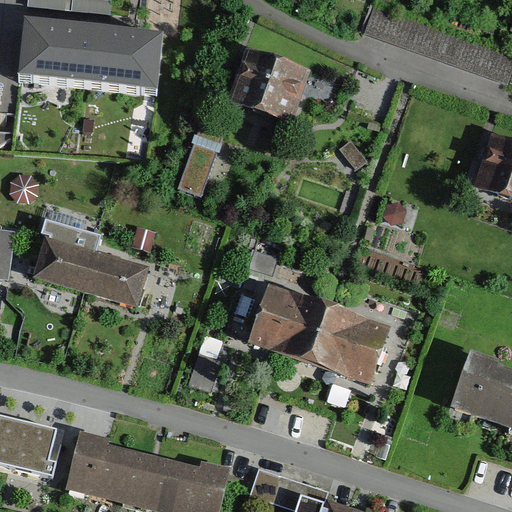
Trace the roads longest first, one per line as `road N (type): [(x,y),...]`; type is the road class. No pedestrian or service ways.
road 1 (residential): [(476,511),(0,372)]
road 2 (residential): [(253,0),(364,55),(511,111)]
